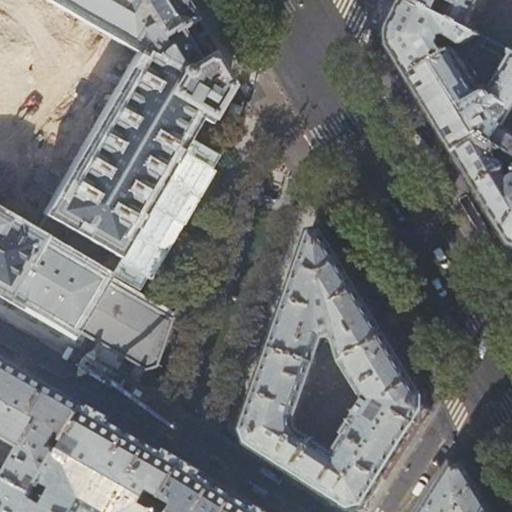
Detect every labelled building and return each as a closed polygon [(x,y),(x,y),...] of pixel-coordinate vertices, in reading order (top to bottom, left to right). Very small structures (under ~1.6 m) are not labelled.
[(59,0),(89,17),(83,28),(112,45),(118,34),(132,42),(132,41),(146,48),(112,107),(101,101),(84,129),(95,135),(51,212),(81,228),(65,256),(39,241),(40,239),(0,216),(0,291),(7,296),(8,294),(71,330),(72,328),(91,339),(145,370),(155,366),(171,319),(101,279),(102,278),(100,276),(104,270),(107,273),(116,258),(112,256),(116,249),(118,250),(122,243),(128,247),(141,225),(135,221),(199,110),(209,116),(219,98),(227,84),(218,69),(208,54),(205,55),(203,52),(202,52),(187,27),(188,27),(186,22),(193,18),(191,13),(189,13),(181,0),(59,0)] [(463,43),(478,33),(409,0),(402,0),(393,19),(388,30),(388,46),(409,79),(446,53),(440,44),(442,41),(442,37),(448,34),(463,43)] [(511,0),(409,0),(478,33),(481,34),(481,32),(473,28),(471,26),(471,24),(471,22),(481,0),(511,0)] [(66,107),(88,68),(0,16),(0,166),(24,181),(47,140),(8,118),(12,111),(22,117),(32,98),(22,92),(27,84),(66,107)] [(481,89),(455,47),(446,53),(409,79),(432,117),(455,154),(483,135),(493,141),(502,126),(511,109),(511,55),(494,87),(491,86),(486,86),(483,87),(481,89)] [(511,132),(502,126),(493,141),(507,150),(511,152),(511,132)] [(501,159),(507,150),(493,141),(483,135),(455,154),(483,199),(508,240),(511,244),(511,169),(509,168),(504,161),(501,159)] [(447,193),(452,190),(444,177),(439,180),(439,184),(444,192),(447,193)] [(48,237),(61,244),(70,229),(57,222),(48,237)] [(325,229),(311,231),(294,281),(253,400),(243,429),(248,443),(280,464),(351,509),(366,506),(394,462),(426,410),(426,395),(424,391),(411,370),(359,285),(325,229)] [(22,370),(0,357),(0,428),(26,443),(7,478),(36,494),(86,407),(22,370)] [(420,365),(411,370),(424,391),(432,386),(420,365)] [(109,420),(86,407),(36,494),(25,511),(87,511),(88,511),(89,511),(154,511),(184,464),(157,448),(109,420)] [(497,511),(484,489),(467,462),(452,462),(431,495),(420,511),(497,511)] [(261,511),(259,510),(228,491),(184,464),(154,511),(261,511)] [(0,511),(25,511),(36,494),(7,478),(0,490),(0,511)]
